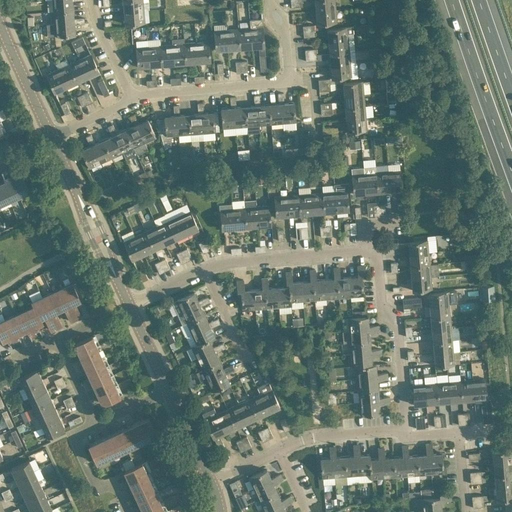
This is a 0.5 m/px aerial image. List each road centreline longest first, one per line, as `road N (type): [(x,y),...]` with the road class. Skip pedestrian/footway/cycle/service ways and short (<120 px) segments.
road 1 (residential): [(405,430),(396,320),(381,307),(370,250)]
road 2 (unclassified): [(129,305),(51,137)]
road 3 (motorway): [(452,0),(511,170)]
road 4 (residential): [(370,250),(204,269)]
road 5 (residential): [(133,100),(289,81)]
road 6 (residential): [(127,511),(115,484),(98,491),(72,432),(94,421)]
road 7 (residential): [(279,450),(326,434),(405,430)]
road 8 (unclassified): [(51,137),(0,21)]
